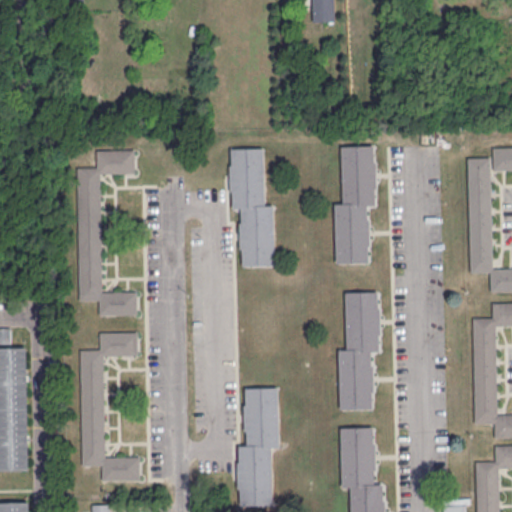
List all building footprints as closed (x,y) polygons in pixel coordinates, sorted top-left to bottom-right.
[(312,0),(334,0),(334,20),(313,21),(312,0)] [(337,262),(369,261),(368,245),(371,244),(370,216),(367,216),(367,204),(376,204),(375,188),(377,187),(376,160),(374,159),(374,144),(342,145),(343,202),(335,203),(337,262)] [(511,145),(493,146),(493,169),(511,168),(511,145)] [(231,147),(264,147),(265,204),(273,204),(276,265),(243,266),(243,248),(240,248),(240,221),(242,222),(241,207),(233,208),(233,191),(230,190),(230,164),(232,164),(231,147)] [(136,172),(136,148),(97,149),(98,166),(77,166),(80,299),(100,299),(100,315),(138,313),(138,290),(104,290),(101,172),(136,172)] [(491,156),(494,267),(511,266),(511,290),(491,291),(490,271),(471,272),(468,157),(491,156)] [(346,291),(377,290),(379,305),(380,306),(381,333),(380,335),(380,351),(371,351),(372,364),(374,365),(374,391),(373,393),(373,408),(341,408),(340,349),(348,348),(346,291)] [(511,301),(492,302),(493,316),(473,317),(475,422),(494,422),(495,437),(511,436),(511,412),(499,413),(496,325),(511,324),(511,301)] [(11,327),(0,327),(0,342),(11,342),(11,327)] [(139,330),(101,331),(101,348),(81,348),(83,465),(103,464),(103,479),(141,478),(141,455),(107,455),(105,354),(140,353),(139,330)] [(28,346),(0,346),(0,468),(30,468),(28,346)] [(246,386),(278,386),(279,446),(271,446),(275,503),(241,504),(240,488),(238,488),(237,461),(239,461),(239,444),(248,444),(247,430),(245,430),(244,403),(247,403),(246,386)] [(341,426),(373,426),(374,442),(376,443),(377,467),(375,468),(376,483),(383,483),(383,497),(385,499),(385,511),(351,511),(351,487),(343,486),(341,426)] [(511,443),(495,444),(495,460),(476,460),(477,511),(500,511),(499,468),(511,467),(511,443)] [(31,511),(31,501),(0,501),(0,511),(31,511)] [(110,511),(110,503),(93,504),(93,511),(110,511)]
